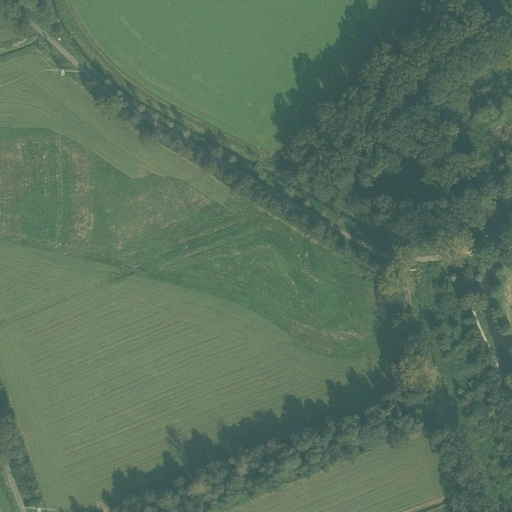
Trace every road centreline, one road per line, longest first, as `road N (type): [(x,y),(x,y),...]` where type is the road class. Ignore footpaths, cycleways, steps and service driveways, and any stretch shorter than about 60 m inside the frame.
road 1 (track): [(0,3),(124,105),(400,261)]
road 2 (track): [(251,180),(260,155),(114,71),(62,0)]
road 3 (track): [(475,511),(414,332),(400,261)]
